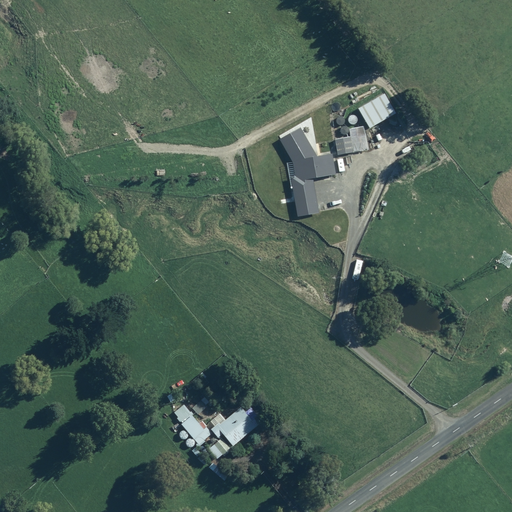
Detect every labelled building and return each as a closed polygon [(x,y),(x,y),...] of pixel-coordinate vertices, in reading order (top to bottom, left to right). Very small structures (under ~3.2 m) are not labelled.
[(372,129),(397,115),(385,94),(360,109),(372,129)] [(350,137),(335,139),(338,157),(368,152),(365,128),(349,130),(350,137)] [(294,160),(297,182),(337,175),(333,154),(294,160)] [(214,436),(198,415),(207,408),(201,400),(192,408),(187,402),(173,413),(185,429),(198,445),(195,446),(198,449),(214,436)] [(246,413),(240,406),(226,419),(220,412),(209,421),(215,427),(211,430),(218,438),(223,434),(234,446),(259,424),(253,417),(257,414),(252,408),(246,413)] [(222,455),(224,457),(232,451),(221,437),(208,448),(217,459),(222,455)] [(217,465),(212,470),(224,481),(229,476),(217,465)]
